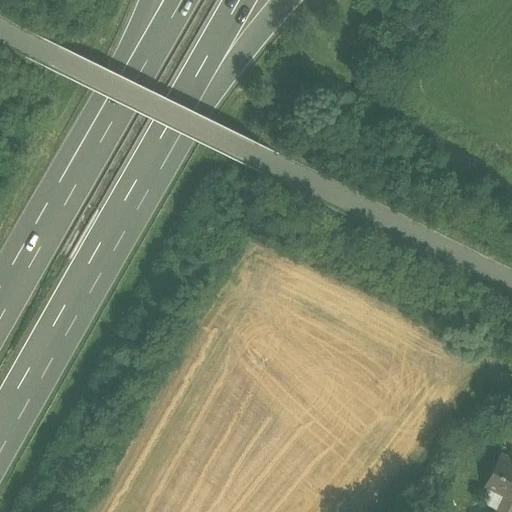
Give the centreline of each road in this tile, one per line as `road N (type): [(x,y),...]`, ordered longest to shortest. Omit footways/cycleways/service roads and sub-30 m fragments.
road 1 (unclassified): [(0,34),(511,283)]
road 2 (motorway): [(0,428),(244,0)]
road 3 (motorway): [(169,0),(0,293)]
